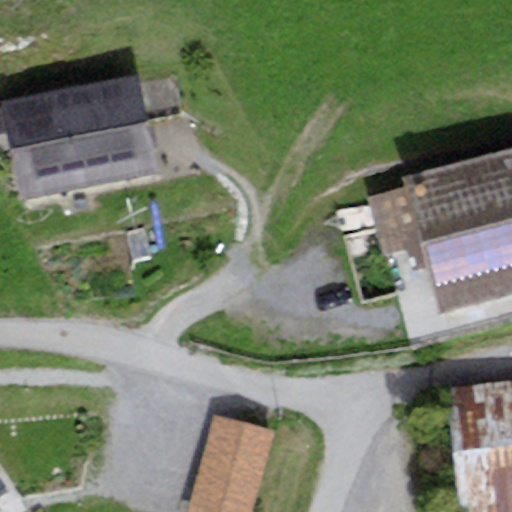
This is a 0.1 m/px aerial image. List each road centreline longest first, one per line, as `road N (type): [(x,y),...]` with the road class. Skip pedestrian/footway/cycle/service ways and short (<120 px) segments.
road 1 (track): [(360,394),(291,398),(131,351),(0,332)]
road 2 (residential): [(511,349),(360,394)]
road 3 (track): [(360,394),(334,511)]
